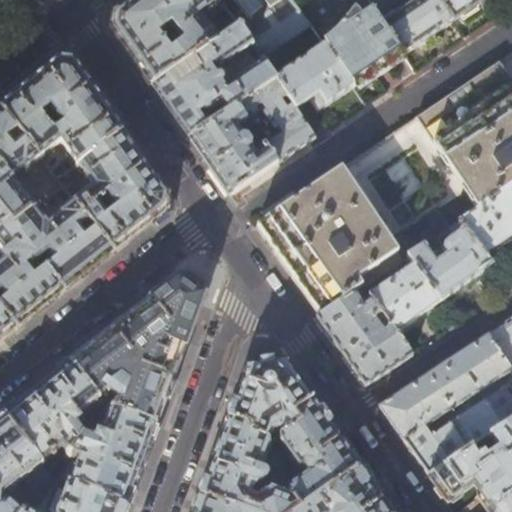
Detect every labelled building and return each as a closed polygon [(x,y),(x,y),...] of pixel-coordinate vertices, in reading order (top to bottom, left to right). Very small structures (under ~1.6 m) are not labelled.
[(200,19),(219,3),(216,0),(134,0),(114,16),(112,31),(131,58),(152,88),(173,73),(192,61),(219,43),(200,19)] [(282,0),(270,9),(240,29),(239,29),(252,47),(264,65),(266,68),(271,64),(267,58),(311,28),(291,0),(282,0)] [(262,0),(270,9),(282,0),(262,0)] [(364,0),(372,12),(403,57),(425,42),(452,23),(436,0),(364,0)] [(436,0),(452,23),(464,16),(480,5),(475,0),(436,0)] [(323,45),(325,49),(353,90),(377,74),(403,57),(372,12),(323,45)] [(239,29),(219,43),(192,61),(197,69),(179,82),(173,73),(152,88),(171,114),(189,140),(209,127),(204,119),(223,107),(228,115),(237,108),(276,83),(266,68),(264,65),(227,90),(225,87),(225,86),(226,85),(226,84),(226,82),(226,81),(226,80),(225,78),(224,77),(223,77),(222,76),(221,75),(219,75),(218,75),(217,75),(215,72),(252,47),(239,29)] [(289,74),(276,83),(296,112),(310,103),(317,113),(325,108),(326,108),(333,104),(353,90),(325,49),(289,73),(289,74)] [(123,133),(98,96),(74,63),(59,61),(28,86),(0,108),(0,110),(18,133),(25,142),(39,160),(61,144),(76,166),(123,133)] [(511,188),(511,189),(511,83),(499,64),(416,119),(477,211),(511,188)] [(296,112),(276,83),(237,108),(248,123),(262,142),(279,165),(296,153),(316,140),(296,112)] [(248,123),(237,108),(228,115),(209,127),(189,140),(210,170),(230,198),(279,165),(262,142),(258,144),(258,150),(262,156),(258,160),(251,150),(252,147),(247,139),(243,140),(237,131),(248,123)] [(8,141),(18,133),(0,110),(0,211),(9,223),(13,227),(34,210),(9,180),(22,169),(25,172),(39,160),(25,142),(15,150),(8,141)] [(168,197),(145,164),(123,133),(76,166),(92,188),(73,203),(113,253),(142,231),(166,212),(168,197)] [(342,169),(297,200),(266,221),(257,227),(285,267),(307,299),(321,318),(363,289),(409,257),(424,247),(435,240),(450,229),(436,207),(389,240),(342,169)] [(511,238),(511,189),(511,188),(477,211),(459,223),(483,258),(511,238)] [(261,214),(266,221),(297,200),(292,193),(261,214)] [(48,227),(34,210),(13,227),(39,261),(48,254),(54,262),(46,269),(64,292),(89,272),(113,253),(73,203),(59,214),(61,217),(48,227)] [(0,230),(9,223),(0,211),(0,230)] [(39,261),(13,227),(9,223),(0,230),(0,263),(0,264),(0,292),(1,292),(7,299),(0,305),(0,308),(16,329),(41,310),(64,292),(46,269),(34,278),(28,270),(39,261)] [(459,223),(450,229),(435,240),(446,257),(436,263),(424,247),(409,257),(415,266),(440,303),(462,288),(490,268),(483,258),(459,223)] [(369,297),(372,302),(382,315),(392,329),(395,335),(418,319),(440,303),(415,266),(369,297)] [(495,275),(508,293),(511,289),(511,269),(504,275),(501,271),(495,275)] [(103,337),(70,364),(99,400),(108,393),(119,401),(115,412),(157,427),(178,367),(205,294),(181,277),(149,301),(103,337)] [(367,294),(363,289),(321,318),(317,320),(347,363),(364,387),(388,371),(410,356),(395,335),(392,329),(383,336),(373,321),(382,315),(372,302),(366,306),(361,299),(367,294)] [(0,341),(16,329),(0,308),(0,341)] [(511,320),(488,336),(511,374),(511,320)] [(511,374),(488,336),(433,371),(378,408),(389,423),(402,442),(426,429),(432,438),(449,426),(468,453),(470,451),(490,439),(511,425),(511,374)] [(99,400),(70,364),(37,389),(3,416),(40,463),(61,447),(66,453),(65,455),(67,457),(88,430),(85,428),(80,433),(78,430),(88,422),(85,419),(103,405),(99,400)] [(238,393),(229,419),(251,427),(249,433),(269,440),(268,438),(269,437),(269,436),(270,435),(271,434),(271,433),(271,431),(271,429),(270,428),(270,427),(270,426),(272,426),(274,426),(275,425),(276,425),(278,424),(281,421),(282,419),(286,420),(285,426),(280,429),(284,434),(299,423),(293,413),(312,401),(298,380),(287,364),(247,369),(238,393)] [(299,423),(284,434),(280,437),(280,441),(300,469),(304,466),(304,467),(304,468),(304,469),(305,470),(306,471),(307,472),(308,472),(309,472),(289,486),(290,494),(300,509),(360,468),(338,437),(312,401),(293,413),(299,423)] [(141,470),(157,427),(115,412),(108,409),(100,431),(96,430),(92,440),(88,438),(91,433),(88,430),(67,457),(70,459),(72,458),(79,461),(70,485),(127,507),(141,470)] [(0,418),(0,511),(19,511),(14,507),(13,506),(12,505),(8,504),(2,503),(4,496),(24,481),(27,484),(38,476),(35,472),(43,466),(40,463),(3,416),(0,418)] [(215,456),(201,496),(243,511),(296,511),(300,509),(290,494),(272,488),(258,494),(258,496),(252,494),(247,484),(248,485),(249,485),(250,485),(251,485),(252,484),(252,483),(253,482),(253,481),(253,482),(254,483),(255,483),(256,483),(258,483),(259,483),(260,483),(265,480),(266,478),(267,477),(267,476),(272,476),(275,468),(273,464),(265,461),(271,444),(269,440),(249,433),(251,427),(229,419),(215,456)] [(488,462),(485,458),(478,462),(470,451),(468,453),(428,478),(447,505),(465,495),(464,494),(475,486),(479,492),(479,496),(489,510),(490,511),(511,511),(511,425),(490,439),(500,454),(488,462)] [(428,478),(468,453),(449,426),(432,438),(426,429),(402,442),(414,459),(428,478)] [(360,468),(300,509),(296,511),(391,511),(385,504),(383,501),(360,468)] [(125,511),(127,507),(70,485),(67,484),(65,492),(57,511),(26,511),(25,511),(125,511)] [(243,511),(201,496),(194,511),(243,511)]
